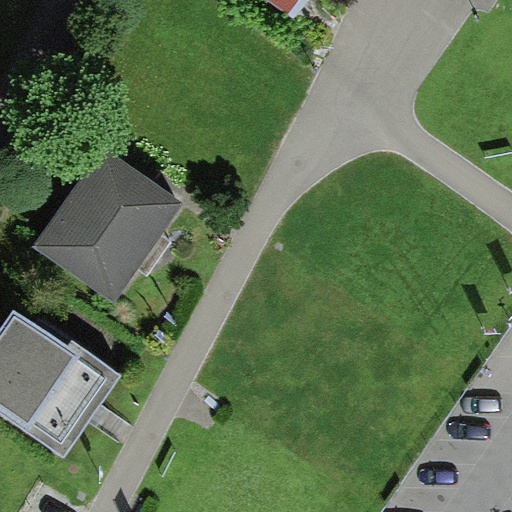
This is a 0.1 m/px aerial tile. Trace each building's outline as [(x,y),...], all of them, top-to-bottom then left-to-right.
[(302,0),(271,0),(293,15),(302,0)] [(179,3),(116,72),(205,152),(268,83),(179,3)] [(186,203),(103,146),(33,247),(115,304),(186,203)] [(296,296),(245,382),(371,456),(423,370),(296,296)] [(121,377),(19,304),(0,330),(0,417),(61,461),(121,377)]
